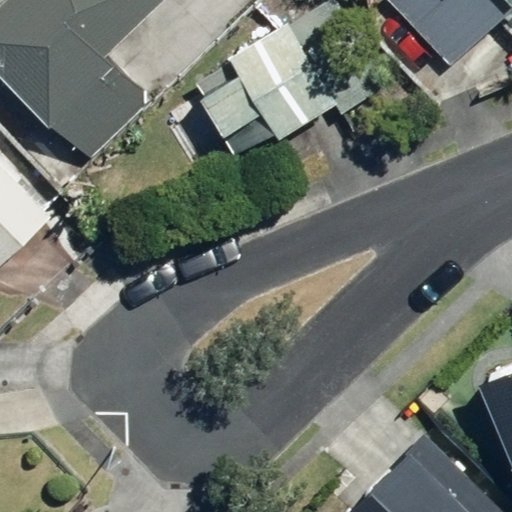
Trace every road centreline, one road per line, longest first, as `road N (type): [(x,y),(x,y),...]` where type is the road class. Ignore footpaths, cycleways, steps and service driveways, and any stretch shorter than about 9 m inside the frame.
road 1 (residential): [(455,209),(251,420),(192,431),(166,410),(148,369),(156,333),(176,311),(256,275)]
road 2 (residential): [(256,275),(455,209)]
